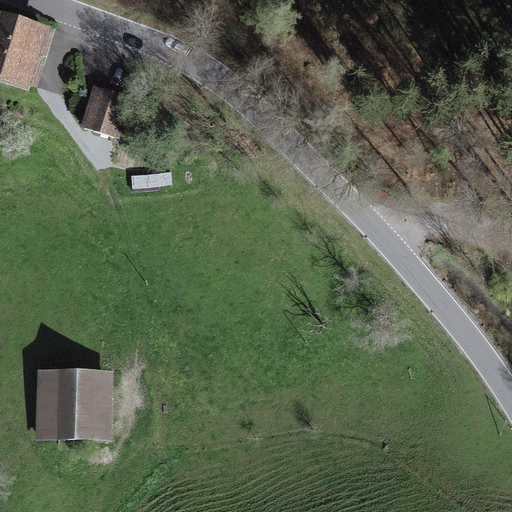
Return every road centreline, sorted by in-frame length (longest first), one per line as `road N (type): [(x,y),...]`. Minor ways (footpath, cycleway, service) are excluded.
road 1 (tertiary): [(511,397),(385,239),(224,83),(143,38),(35,0)]
road 2 (track): [(511,239),(385,239)]
